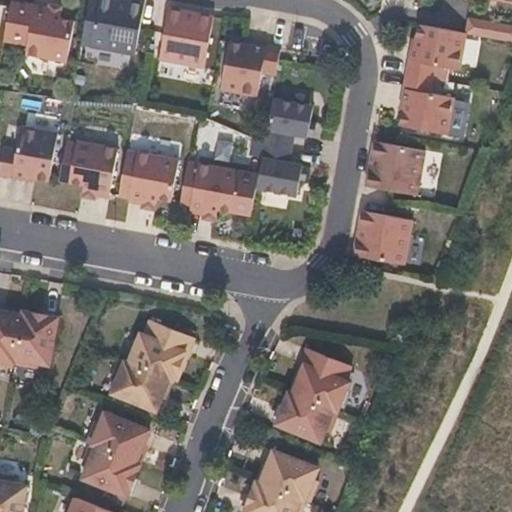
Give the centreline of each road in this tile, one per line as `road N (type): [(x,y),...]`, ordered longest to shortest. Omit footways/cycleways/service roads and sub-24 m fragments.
road 1 (residential): [(285,0),(332,13),(368,64),(335,244),(315,272),(293,284),(272,283)]
road 2 (residential): [(0,232),(272,283)]
road 3 (residential): [(180,511),(272,283)]
